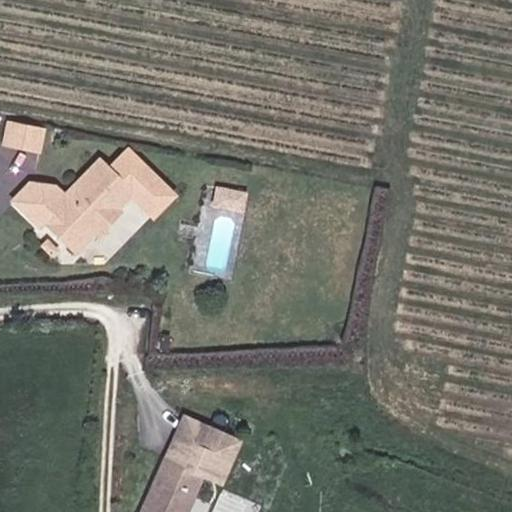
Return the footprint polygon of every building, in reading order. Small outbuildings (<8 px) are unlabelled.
[(18,121),(15,144),(50,149),(54,129),(18,121)] [(124,209),(139,191),(162,213),(180,194),(158,172),(136,152),(118,171),(107,161),(53,222),(79,245),(100,224),(109,232),(127,213),(124,209)] [(254,188),(226,183),(223,200),(251,205),(254,188)] [(100,224),(79,245),(88,254),(109,232),(100,224)] [(185,511),(197,489),(215,499),(236,458),(218,449),(182,430),(164,465),(140,511),(185,511)]
